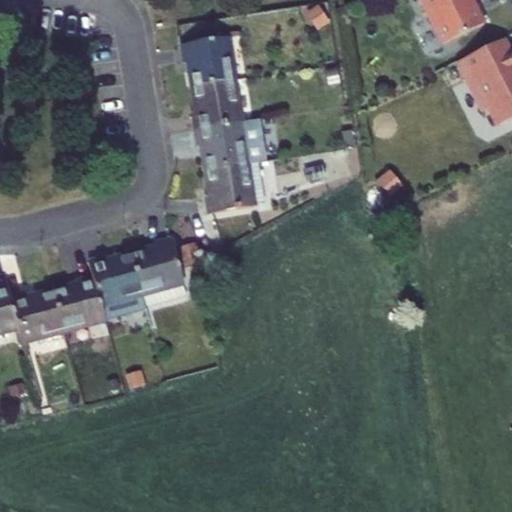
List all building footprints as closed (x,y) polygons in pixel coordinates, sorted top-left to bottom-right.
[(419,0),(442,47),(484,27),(474,7),(472,8),(468,0),(419,0)] [(312,15),(321,27),(330,21),(321,8),(312,15)] [(184,64),(189,63),(193,88),(234,81),(228,39),(182,46),(184,64)] [(511,57),(504,42),(457,65),(482,116),(489,112),(496,129),(511,120),(511,57)] [(197,113),(193,113),(195,131),(241,123),(234,81),(193,88),(197,113)] [(198,147),(202,146),(206,172),(247,165),(241,123),(195,131),(198,147)] [(352,154),(330,159),(332,170),(354,165),(352,154)] [(321,156),(303,159),(305,168),(323,165),(321,156)] [(254,209),(254,205),(263,203),(257,164),(247,165),(206,172),(210,197),(206,197),(208,215),(254,209)] [(305,168),(304,168),(307,183),(326,179),(323,165),(305,168)] [(155,244),(156,248),(131,254),(142,295),(146,308),(187,297),(183,284),(184,283),(172,239),(155,244)] [(199,262),(194,244),(181,247),(186,266),(199,262)] [(106,257),(89,262),(93,277),(101,306),(142,295),(131,254),(107,261),(106,257)] [(76,281),(77,286),(53,292),(64,332),(105,321),(101,306),(93,277),(76,281)] [(0,286),(0,334),(18,329),(11,299),(7,285),(0,286)] [(27,295),(11,299),(18,329),(22,344),(64,332),(53,292),(28,299),(27,295)] [(144,386),(141,376),(127,381),(129,390),(144,386)]
